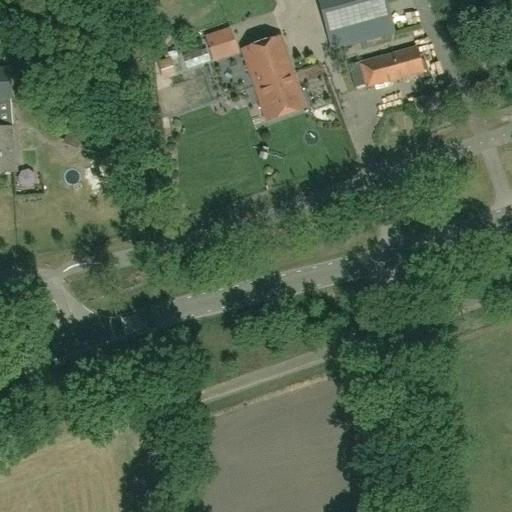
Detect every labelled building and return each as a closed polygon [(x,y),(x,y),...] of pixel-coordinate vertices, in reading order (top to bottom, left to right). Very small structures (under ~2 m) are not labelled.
[(317,0),(331,48),(392,31),(383,0),(317,0)] [(281,37),(241,51),(265,123),(305,109),(281,37)] [(368,85),(422,71),(415,46),(361,60),(368,85)] [(157,62),(162,80),(175,76),(170,59),(157,62)] [(8,68),(0,68),(0,100),(10,100),(8,68)] [(0,129),(0,173),(15,172),(12,129),(0,129)]
